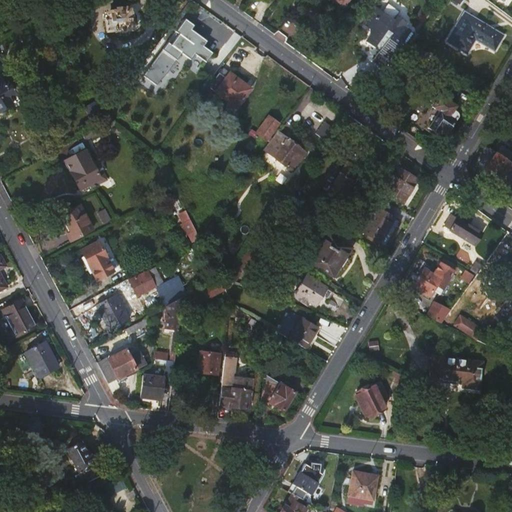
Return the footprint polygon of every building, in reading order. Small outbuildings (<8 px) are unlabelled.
[(108,12),(108,19),(104,20),(104,30),(131,28),(130,10),(108,12)] [(503,35),(463,12),(445,41),(465,53),(474,40),(493,51),(503,35)] [(193,24),(184,17),(174,30),(177,32),(169,43),(166,40),(141,73),(154,83),(164,72),(180,51),(189,58),(193,52),(204,61),(211,52),(202,45),(206,40),(199,35),(198,37),(193,33),(194,31),(190,28),(193,24)] [(354,59),(362,64),(363,62),(368,66),(367,68),(362,75),(373,83),(399,47),(392,42),(395,38),(386,31),(383,35),(371,27),(369,29),(365,26),(356,39),(362,44),(360,46),(360,51),(354,59)] [(420,49),(413,61),(425,70),(433,57),(420,49)] [(422,75),(425,70),(413,61),(409,68),(422,75)] [(218,72),(208,86),(232,103),(233,101),(238,105),(250,88),(229,72),(225,77),(218,72)] [(0,103),(5,101),(7,105),(16,100),(6,80),(2,82),(1,81),(0,81),(0,103)] [(100,122),(102,127),(105,125),(103,120),(105,119),(91,92),(88,93),(91,98),(87,100),(98,123),(100,122)] [(441,93),(433,105),(439,110),(428,126),(436,132),(438,130),(445,134),(458,115),(457,111),(453,108),(456,105),(441,93)] [(265,126),(259,134),(266,139),(279,123),(268,115),(262,123),(265,126)] [(325,121),(316,133),(327,141),(336,129),(325,121)] [(256,131),(259,134),(265,126),(262,123),(256,131)] [(110,128),(108,124),(105,125),(102,127),(91,132),(77,140),(79,144),(110,128)] [(278,131),(264,149),(287,166),(289,165),(292,167),(302,154),(299,151),(300,149),(278,131)] [(509,163),(498,155),(490,149),(480,161),(511,185),(511,160),(509,163)] [(88,151),(84,153),(88,162),(92,159),(88,151)] [(90,188),(94,186),(92,183),(98,180),(94,171),(97,169),(98,168),(94,159),(92,159),(88,162),(84,153),(83,152),(64,162),(78,190),(88,185),(90,188)] [(509,163),(511,160),(500,152),(498,155),(509,163)] [(346,162),(328,192),(343,201),(348,191),(345,189),(357,169),(346,162)] [(416,179),(397,168),(384,192),(402,203),(416,179)] [(104,181),(97,169),(94,171),(98,180),(92,183),(94,186),(104,181)] [(301,183),(295,191),(308,200),(314,192),(301,183)] [(71,241),(95,230),(83,202),(59,213),(71,241)] [(393,218),(375,208),(361,232),(380,242),(393,218)] [(444,226),(465,239),(467,236),(473,240),(479,230),(468,224),(472,217),(461,210),(457,218),(451,215),(444,226)] [(180,216),(185,225),(190,222),(186,213),(180,216)] [(190,235),(195,232),(190,222),(185,225),(190,235)] [(482,232),(479,230),(473,240),(467,236),(465,239),(475,245),(482,232)] [(328,232),(310,262),(334,276),(352,246),(328,232)] [(95,279),(104,274),(98,262),(104,258),(95,241),(79,249),(95,279)] [(251,247),(229,277),(234,281),(256,250),(251,247)] [(111,271),(104,258),(98,262),(104,274),(111,271)] [(482,262),(476,259),(471,268),(477,271),(482,262)] [(424,269),(414,285),(430,295),(435,288),(439,290),(452,269),(439,262),(432,273),(424,269)] [(124,283),(132,298),(161,283),(153,268),(124,283)] [(327,288),(306,275),(293,296),(300,301),(303,298),(316,305),(327,288)] [(218,284),(202,293),(207,302),(223,293),(218,284)] [(106,330),(126,319),(118,305),(113,295),(94,306),(106,330)] [(20,300),(18,301),(27,319),(30,317),(20,300)] [(35,328),(30,317),(27,319),(18,301),(1,310),(15,337),(35,328)] [(449,309),(435,301),(428,313),(442,321),(449,309)] [(163,328),(177,330),(178,313),(165,312),(163,328)] [(454,324),(477,338),(483,328),(461,314),(454,324)] [(302,317),(288,338),(305,348),(318,327),(302,317)] [(42,377),(51,371),(58,367),(44,343),(28,352),(42,377)] [(105,357),(95,362),(102,375),(106,383),(115,378),(118,382),(128,377),(126,373),(144,362),(139,353),(128,358),(124,349),(106,358),(105,357)] [(220,353),(199,350),(197,371),(217,374),(220,353)] [(479,387),(479,382),(482,359),(434,353),(431,378),(464,381),(464,385),(479,387)] [(218,406),(229,407),(245,409),(248,390),(249,390),(251,379),(233,376),(235,357),(225,356),(218,406)] [(142,394),(163,396),(165,376),(144,373),(142,394)] [(281,384),(265,375),(259,400),(267,400),(267,401),(281,409),(295,386),(284,379),(281,384)] [(376,390),(374,384),(356,393),(368,416),(385,407),(383,402),(389,399),(383,387),(376,390)] [(509,438),(511,424),(503,423),(501,437),(509,438)] [(79,474),(74,476),(80,487),(100,475),(95,466),(96,465),(91,455),(88,457),(80,442),(66,450),(79,474)] [(309,462),(305,464),(292,485),(295,487),(291,494),(292,494),(301,499),(302,500),(306,493),(311,497),(324,475),(320,473),(321,464),(309,462)] [(377,476),(352,472),(347,504),(362,506),(362,504),(372,505),(377,476)] [(306,493),(302,500),(307,503),(311,497),(306,493)] [(299,503),(301,499),(292,494),(279,511),(303,511),(306,508),(299,503)] [(32,511),(24,496),(13,502),(13,511),(32,511)]
